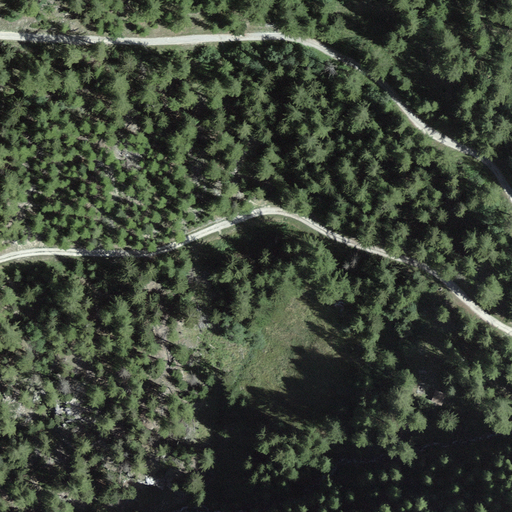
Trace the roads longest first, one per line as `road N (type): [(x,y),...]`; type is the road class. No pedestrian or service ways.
road 1 (track): [(511,199),(497,168),(411,122),(394,92),(318,44),(283,36),(0,38)]
road 2 (track): [(511,336),(413,269),(300,217),(254,212),(144,254),(0,259)]
